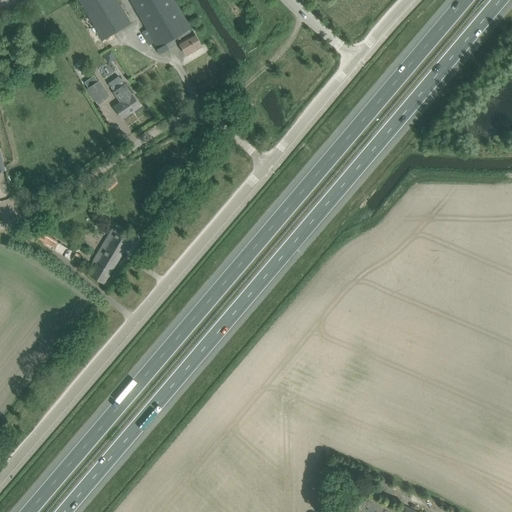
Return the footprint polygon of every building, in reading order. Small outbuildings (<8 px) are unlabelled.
[(78,0),(87,15),(102,40),(131,23),(117,0),(78,0)] [(194,33),(174,0),(129,0),(147,30),(156,47),(159,54),(169,49),(166,43),(181,35),(183,39),(178,42),(186,55),(202,46),(197,37),(194,33)] [(111,48),(104,54),(111,62),(118,56),(111,48)] [(141,79),(135,83),(138,87),(144,83),(141,79)] [(99,81),(87,89),(98,104),(109,96),(99,81)] [(113,92),(120,103),(114,107),(122,118),(140,106),(132,95),(125,84),(113,92)] [(131,239),(117,230),(89,275),(104,284),(131,239)] [(57,242),(58,242),(47,235),(43,242),(54,248),(57,242)]
